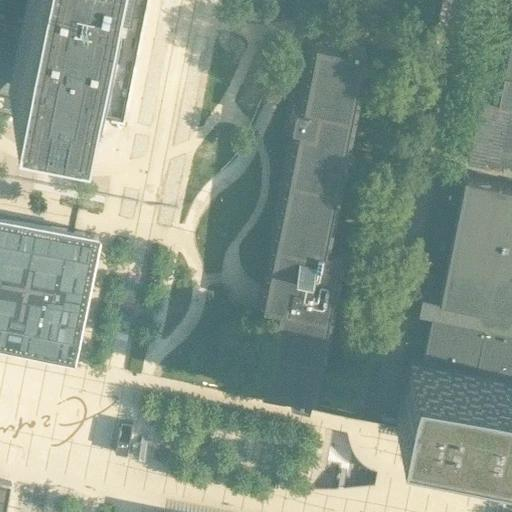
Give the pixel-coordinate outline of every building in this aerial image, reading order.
[(118,39),(122,19),(129,20),(133,0),(0,0),(0,122),(82,139),(82,138),(99,142),(102,130),(94,128),(85,126),(86,120),(87,114),(91,114),(97,116),(102,117),(113,64),(118,39)] [(511,15),(502,69),(484,65),(481,80),(485,81),(483,94),(478,93),(465,157),(483,160),(484,155),(511,160),(511,15)] [(313,39),(313,40),(300,104),(293,103),(289,123),(296,124),(272,241),(260,303),(263,304),(276,306),(260,386),(282,390),(280,401),(307,406),(309,396),(323,399),(358,228),(327,222),(363,42),(345,39),(344,45),(313,39)] [(444,180),(424,275),(417,312),(430,314),(420,363),(511,381),(511,183),(462,173),(460,184),(444,180)] [(72,360),(98,235),(75,230),(69,229),(37,222),(0,214),(0,345),(12,348),(72,360)] [(153,379),(0,347),(0,478),(165,511),(191,386),(153,379)] [(511,381),(420,363),(407,360),(393,426),(511,449),(511,381)] [(511,511),(511,449),(191,386),(165,511),(167,511),(511,511)] [(167,511),(165,511),(4,511),(9,488),(0,486),(0,511),(167,511)]
